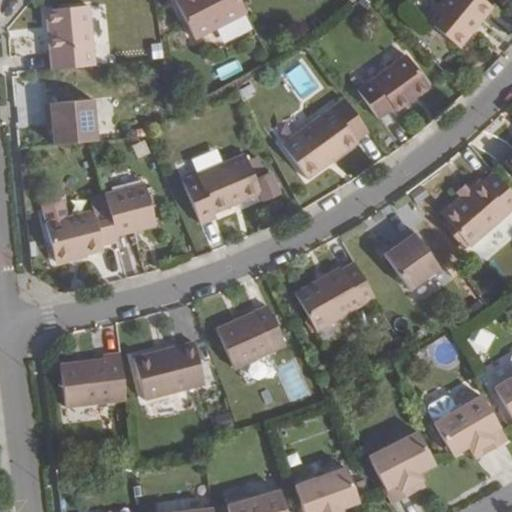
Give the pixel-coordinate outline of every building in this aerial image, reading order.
[(173,0),(193,39),(244,13),(237,0),(173,0)] [(457,47),(491,7),(483,0),(438,0),(423,18),(457,47)] [(44,8),(49,69),(93,65),(88,4),(44,8)] [(410,99),(406,94),(424,81),(404,54),(355,90),(375,118),(391,107),(394,111),(410,99)] [(217,64),(221,75),(243,68),(239,57),(217,64)] [(301,63),(286,74),(303,97),(318,86),(301,63)] [(410,99),(428,86),(424,81),(406,94),(410,99)] [(256,94),(251,82),(238,89),(244,100),(256,94)] [(49,119),(52,144),(89,141),(95,140),(92,98),(42,103),(44,119),(49,119)] [(356,142),(330,107),(280,144),(306,179),(356,142)] [(180,179),(198,224),(214,217),(212,213),(259,193),(261,200),(278,193),(269,171),(264,173),(253,177),(246,160),(243,153),(180,179)] [(511,153),(503,162),(511,171),(511,153)] [(246,160),(253,177),(264,173),(257,155),(246,160)] [(439,213),(467,246),(476,257),(482,257),(496,244),(497,239),(489,228),(511,208),(511,194),(492,171),(481,180),(479,178),(439,213)] [(102,195),(113,235),(154,225),(143,183),(102,194),(102,195)] [(44,224),(53,262),(102,250),(100,244),(114,240),(113,235),(102,195),(88,198),(92,212),(65,219),(61,205),(57,203),(42,207),(46,224),(44,224)] [(382,254),(407,289),(438,268),(409,228),(395,238),(398,241),(382,254)] [(293,293),(314,331),(372,297),(352,262),(340,269),(338,267),(293,293)] [(214,328),(232,369),(284,345),(266,305),(214,328)] [(386,321),(379,309),(370,314),(377,328),(386,321)] [(203,384),(192,341),(131,357),(143,400),(203,384)] [(58,363),(63,407),(124,399),(118,353),(102,355),(102,358),(58,363)] [(295,359),(276,368),(292,403),(311,394),(295,359)] [(511,375),(492,387),(511,421),(511,375)] [(425,411),(432,422),(456,408),(449,396),(442,395),(426,404),(425,411)] [(431,422),(450,455),(467,445),(471,452),(478,448),(482,453),(505,440),(479,395),(456,408),(432,422),(431,422)] [(416,472),(433,463),(416,431),(366,456),(389,502),(415,489),(412,483),(420,480),(416,472)] [(471,452),(474,457),(482,453),(478,448),(471,452)] [(340,511),(340,509),(357,502),(344,467),(292,486),(301,511),(340,511)] [(412,483),(415,489),(423,486),(420,480),(412,483)] [(225,505),(226,511),(284,511),(279,491),(225,505)]
